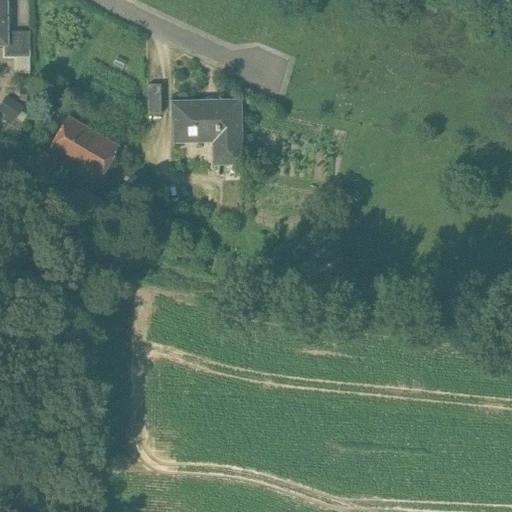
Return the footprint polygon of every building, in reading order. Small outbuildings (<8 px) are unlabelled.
[(2,59),(10,59),(29,59),(28,33),(3,34),(3,46),(2,46),(2,59)] [(148,115),(157,115),(161,115),(161,87),(147,87),(148,115)] [(239,105),(220,105),(172,107),(173,145),(217,144),(218,165),(240,165),(239,105)] [(67,119),(52,144),(44,157),(95,187),(118,149),(67,119)] [(163,215),(142,207),(133,204),(129,215),(159,225),(163,215)]
